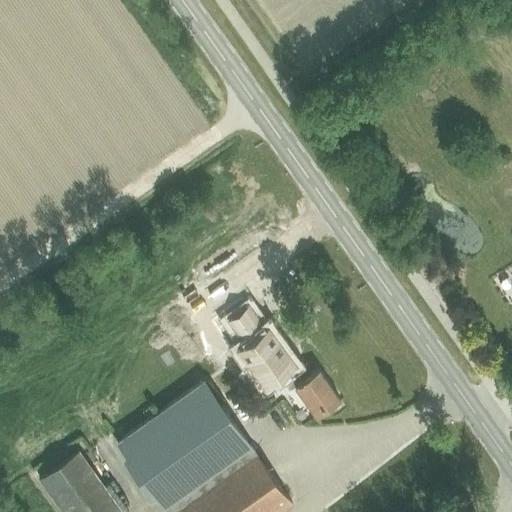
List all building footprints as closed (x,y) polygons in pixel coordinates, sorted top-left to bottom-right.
[(411,211),(441,234),(454,218),(424,195),(411,211)] [(255,315),(236,328),(246,344),(236,351),(263,390),(298,367),(290,356),(271,328),(266,331),(255,315)] [(288,380),(315,410),(338,390),(311,360),(288,380)] [(164,507),(250,445),(251,444),(203,377),(115,441),(163,508),(164,507)] [(250,445),(164,507),(167,511),(278,511),(292,502),(250,445)] [(62,511),(123,511),(78,447),(37,476),(62,511)]
